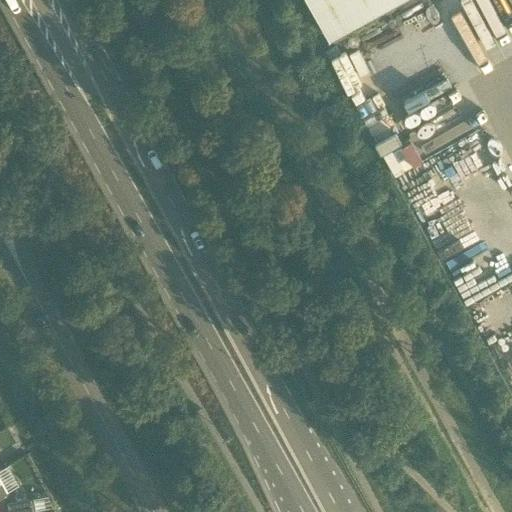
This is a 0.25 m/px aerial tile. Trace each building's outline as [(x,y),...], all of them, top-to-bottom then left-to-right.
[(309,0),(330,37),(396,0),(309,0)] [(416,124),(462,100),(457,89),(411,114),(416,124)] [(429,151),(477,126),(472,117),(424,142),(429,151)] [(389,173),(417,161),(404,130),(376,142),(389,173)] [(7,511),(26,511),(34,511),(32,499),(6,504),(7,511)]
